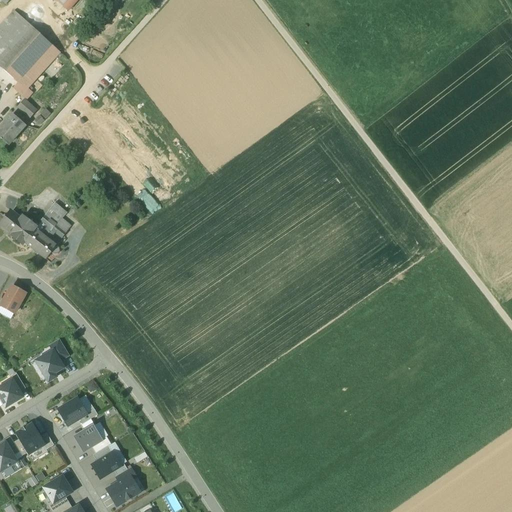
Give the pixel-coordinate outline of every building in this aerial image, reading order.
[(58,0),(71,10),(79,0),(58,0)] [(14,11),(0,26),(0,47),(24,21),(14,11)] [(24,21),(0,47),(0,63),(32,28),(24,21)] [(59,53),(32,28),(0,63),(0,66),(18,83),(13,89),(26,100),(32,93),(27,89),(30,85),(55,57),(59,53)] [(35,89),(30,85),(27,89),(32,93),(35,89)] [(35,111),(24,101),(19,108),(30,118),(35,111)] [(12,115),(1,127),(0,128),(0,138),(8,145),(25,126),(12,115)] [(189,174),(143,119),(135,126),(181,181),(189,174)] [(155,201),(162,195),(105,130),(98,136),(155,201)] [(169,190),(177,183),(131,130),(123,137),(169,190)] [(74,207),(67,201),(61,208),(67,214),(74,207)] [(55,203),(40,222),(41,222),(48,228),(41,235),(45,238),(55,225),(62,219),(67,214),(61,208),(55,203)] [(11,211),(3,220),(6,222),(13,213),(11,211)] [(6,222),(2,227),(5,228),(13,234),(16,231),(13,229),(21,219),(14,214),(14,213),(13,213),(6,222)] [(21,219),(13,229),(16,231),(13,234),(11,236),(23,245),(24,243),(34,230),(34,229),(29,226),(31,224),(23,217),(21,219)] [(62,219),(55,225),(45,238),(48,241),(55,233),(62,238),(71,226),(62,219)] [(41,222),(38,226),(35,227),(34,229),(34,230),(37,232),(41,235),(48,228),(41,222)] [(34,230),(24,243),(35,252),(45,238),(41,235),(37,232),(34,230)] [(48,241),(45,238),(35,252),(45,260),(56,246),(48,241)] [(56,246),(45,260),(50,264),(61,250),(56,246)] [(24,296),(11,288),(1,306),(14,314),(24,296)] [(49,347),(53,352),(60,363),(68,358),(59,341),(49,347)] [(63,369),(60,363),(53,352),(36,362),(48,383),(56,378),(54,374),(63,369)] [(16,374),(10,377),(13,381),(20,392),(25,389),(16,374)] [(13,381),(0,388),(0,399),(6,409),(23,398),(20,392),(13,381)] [(77,399),(58,411),(68,427),(79,420),(87,415),(77,399)] [(87,415),(79,420),(82,425),(90,420),(97,416),(94,411),(87,415)] [(80,426),(84,432),(94,426),(90,420),(82,425),(80,426)] [(32,425),(16,435),(20,441),(28,453),(29,455),(45,446),(40,438),(32,425)] [(84,432),(74,439),(83,453),(91,448),(102,442),(93,428),(84,432)] [(47,434),(40,438),(45,446),(48,450),(54,446),(47,434)] [(11,438),(4,442),(5,445),(7,444),(15,456),(20,453),(14,444),(11,438)] [(102,442),(91,448),(95,455),(108,447),(111,446),(107,439),(102,442)] [(20,441),(14,444),(20,453),(22,457),(28,453),(20,441)] [(5,445),(0,448),(0,472),(1,475),(19,464),(15,456),(7,444),(5,445)] [(112,454),(108,447),(95,455),(93,456),(97,463),(112,454)] [(97,463),(92,466),(100,480),(114,472),(121,467),(112,454),(97,463)] [(121,467),(114,472),(117,477),(128,470),(125,465),(121,467)] [(128,470),(117,477),(115,478),(119,483),(130,477),(132,481),(136,478),(131,468),(128,470)] [(72,494),(62,477),(43,488),(52,503),(54,505),(65,498),(72,494)] [(119,483),(107,491),(117,507),(140,493),(132,481),(130,477),(119,483)] [(51,511),(54,511),(68,504),(65,498),(54,505),(52,503),(47,506),(51,511)]
